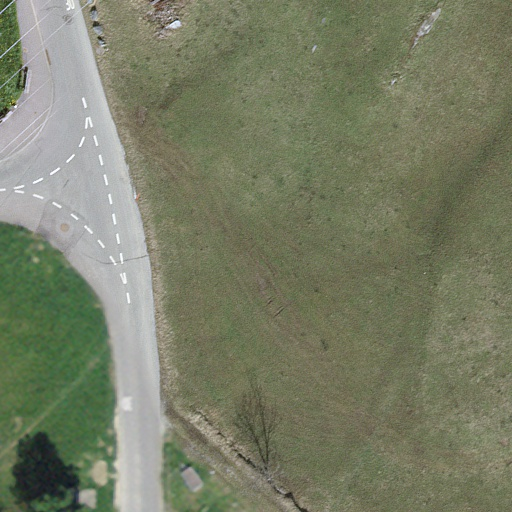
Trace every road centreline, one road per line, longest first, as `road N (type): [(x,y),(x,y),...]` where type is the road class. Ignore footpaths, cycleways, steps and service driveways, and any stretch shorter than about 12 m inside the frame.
road 1 (residential): [(101,206),(125,299),(143,511)]
road 2 (residential): [(49,0),(101,206)]
